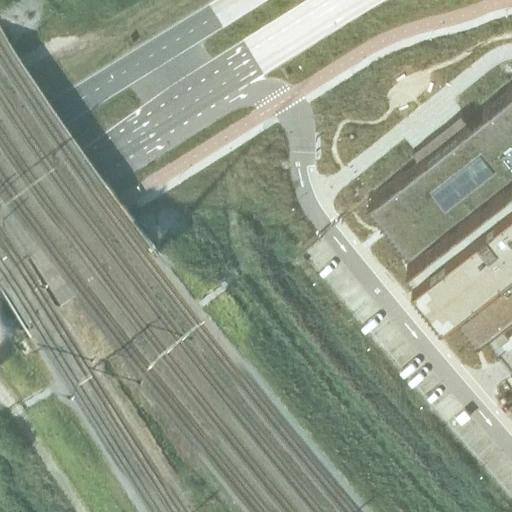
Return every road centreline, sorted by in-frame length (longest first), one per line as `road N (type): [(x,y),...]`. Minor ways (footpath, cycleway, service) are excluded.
road 1 (secondary): [(239,0),(0,148)]
road 2 (secondary): [(160,115),(346,0)]
road 3 (secondary): [(0,220),(160,115)]
road 4 (secondary): [(160,115),(255,92),(281,101)]
